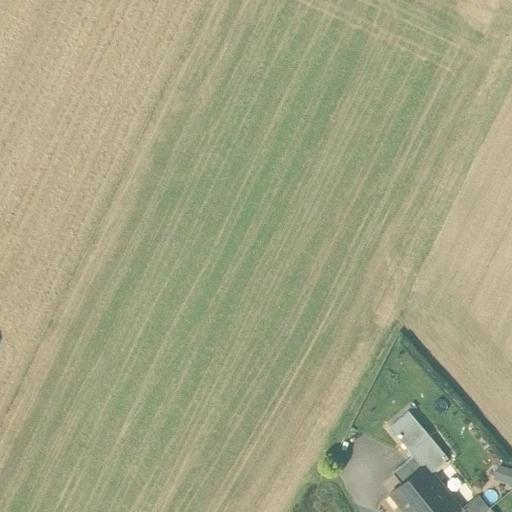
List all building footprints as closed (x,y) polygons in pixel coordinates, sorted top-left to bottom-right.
[(428,435),(408,410),(389,426),(409,451),(428,435)] [(447,458),(428,435),(409,451),(413,455),(421,465),(425,462),(431,471),(447,458)] [(413,455),(391,473),(399,483),(421,465),(413,455)] [(431,471),(425,462),(421,465),(399,483),(389,490),(406,511),(456,511),(457,511),(461,508),(460,507),(431,471)] [(484,511),(487,510),(474,495),(460,507),(461,508),(457,511),(484,511)]
